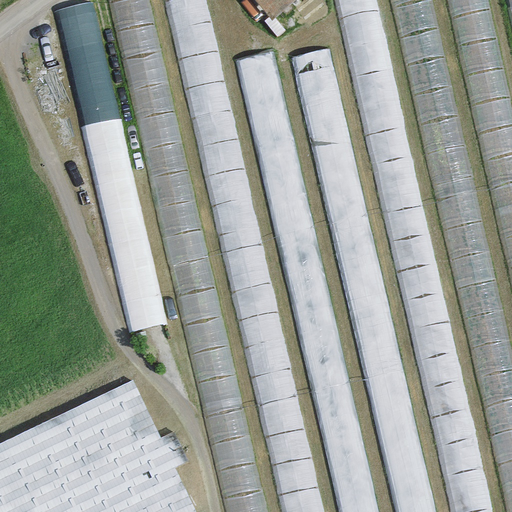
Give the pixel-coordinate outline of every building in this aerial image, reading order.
[(94,0),(59,8),(129,330),(167,322),(97,0),(94,0)] [(212,317),(159,0),(123,0),(177,323),(212,317)] [(182,0),(277,511),(324,511),(302,391),(287,394),(213,0),(182,0)] [(260,0),(276,19),(300,0),(260,0)] [(484,0),(456,0),(462,30),(490,25),(484,0)] [(276,50),(243,57),(338,511),(380,511),(375,487),(392,484),(397,511),(437,511),(419,425),(435,422),(453,511),(491,511),(424,190),(387,198),(407,295),(422,291),(428,322),(411,326),(428,410),(415,413),(409,380),(404,380),(335,47),(294,55),(341,280),(324,284),(276,50)] [(265,511),(233,319),(196,325),(226,511),(265,511)] [(473,327),(505,511),(511,511),(511,347),(507,321),(473,327)] [(132,380),(0,443),(0,511),(195,511),(175,467),(188,461),(174,431),(160,438),(132,380)]
